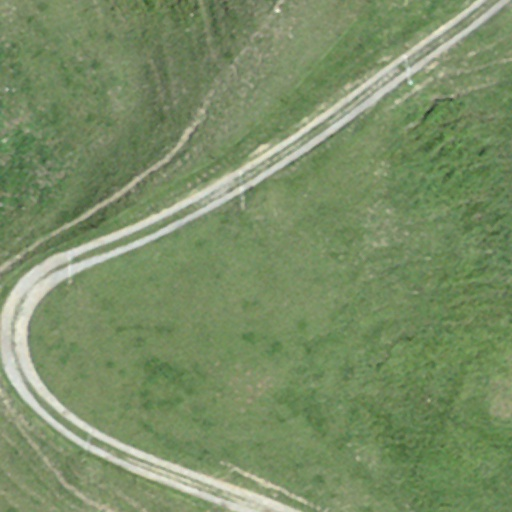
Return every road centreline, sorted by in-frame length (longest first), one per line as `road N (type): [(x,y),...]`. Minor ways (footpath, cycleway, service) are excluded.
road 1 (track): [(457,0),(209,187),(10,279),(0,293)]
road 2 (track): [(0,414),(56,468),(204,511)]
